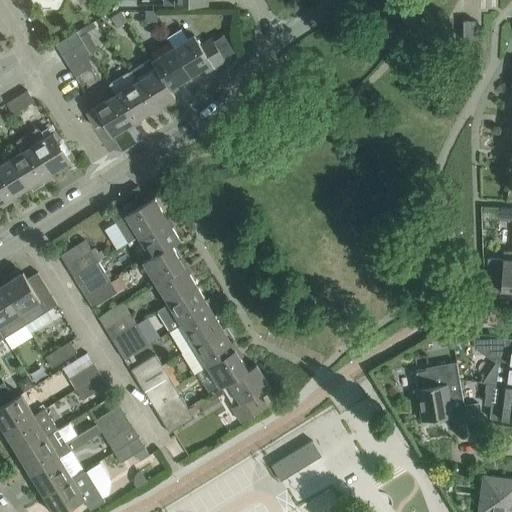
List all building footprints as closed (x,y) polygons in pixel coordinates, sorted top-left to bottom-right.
[(128,21),(121,11),(111,17),(118,27),(128,21)] [(158,11),(145,11),(145,22),(158,22),(158,11)] [(476,40),(476,28),(476,21),(464,21),(464,40),(476,40)] [(195,35),(188,39),(181,29),(168,37),(174,47),(192,76),(204,68),(207,72),(226,60),(212,38),(201,45),(195,35)] [(62,55),(84,42),(77,31),(56,44),(62,55)] [(69,66),(90,53),(84,42),(62,55),(69,66)] [(170,89),(192,76),(174,47),(152,60),(151,58),(151,59),(152,60),(170,89)] [(170,89),(152,60),(151,59),(131,71),(155,110),(175,97),(170,89)] [(134,123),(155,110),(131,71),(110,84),(116,94),(134,123)] [(449,84),(437,83),(436,103),(448,103),(449,84)] [(13,114),(35,101),(28,90),(7,103),(13,114)] [(134,123),(116,94),(86,113),(95,127),(104,122),(112,136),(134,123)] [(75,159),(73,154),(70,150),(66,153),(54,132),(45,138),(38,128),(27,135),(51,174),(75,159)] [(30,187),(51,174),(27,135),(16,141),(22,152),(12,158),(30,187)] [(12,158),(0,165),(0,164),(0,185),(9,199),(30,187),(12,158)] [(0,204),(9,199),(0,185),(0,204)] [(139,235),(167,218),(152,193),(144,198),(146,203),(127,214),(124,210),(114,217),(129,242),(139,235)] [(511,208),(500,207),(500,218),(511,219),(511,208)] [(151,255),(172,245),(180,240),(167,218),(139,235),(151,255)] [(61,255),(73,275),(105,256),(102,250),(99,251),(96,247),(91,249),(85,240),(61,255)] [(156,282),(184,265),(172,245),(151,255),(142,260),(156,282)] [(488,258),(486,289),(501,290),(511,291),(511,251),(504,251),(504,255),(504,259),(488,258)] [(169,303),(197,285),(184,265),(156,282),(169,303)] [(86,297),(111,281),(105,271),(80,286),(86,297)] [(58,304),(52,294),(38,272),(27,279),(23,272),(3,285),(26,323),(58,304)] [(118,292),(117,291),(124,287),(125,282),(122,277),(112,283),(111,281),(86,297),(93,307),(118,292)] [(0,327),(5,336),(26,323),(3,285),(0,286),(0,327)] [(181,324),(210,306),(197,285),(169,303),(158,310),(170,331),(181,324)] [(194,345),(222,327),(210,306),(181,324),(194,345)] [(112,338),(137,323),(130,313),(105,328),(112,338)] [(119,349),(143,334),(137,323),(112,338),(119,349)] [(207,366),(236,348),(222,327),(194,345),(207,366)] [(497,362),(484,382),(494,383),(494,384),(502,385),(511,385),(511,339),(503,338),(488,338),(487,344),(502,345),(501,350),(499,349),(497,362)] [(46,356),(53,367),(77,352),(70,341),(46,356)] [(229,382),(248,369),(236,348),(207,366),(220,387),(229,382)] [(138,380),(162,365),(156,354),(131,370),(138,380)] [(76,388),(101,373),(94,363),(70,378),(76,388)] [(466,416),(463,396),(457,363),(428,368),(428,370),(418,372),(417,374),(419,389),(417,389),(419,401),(423,421),(450,416),(450,419),(466,416)] [(268,406),(262,396),(272,390),(257,364),(248,369),(229,382),(240,402),(233,407),(242,421),(268,406)] [(169,376),(162,365),(138,380),(144,391),(169,376)] [(83,400),(108,385),(101,373),(76,388),(83,400)] [(33,386),(28,376),(18,382),(24,391),(33,386)] [(0,400),(3,398),(13,392),(6,381),(0,385),(0,400)] [(492,404),(490,418),(511,420),(511,385),(502,385),(500,406),(492,404)] [(0,423),(6,433),(34,415),(21,394),(0,407),(0,423)] [(163,422),(188,407),(182,396),(157,411),(163,422)] [(195,418),(193,415),(201,410),(196,403),(189,408),(188,407),(163,422),(170,433),(195,418)] [(126,415),(120,405),(95,420),(98,423),(66,442),(58,429),(19,454),(31,474),(60,457),(73,449),(102,430),(126,415)] [(19,454),(58,429),(46,408),(34,415),(6,433),(19,454)] [(133,426),(126,415),(102,430),(108,441),(133,426)] [(121,463),(146,447),(139,436),(114,452),(121,463)] [(312,440),(272,465),(281,480),(321,455),(312,440)] [(86,469),(73,449),(60,457),(31,474),(44,495),(72,478),(73,478),(86,469)] [(249,489),(274,473),(259,450),(189,495),(200,511),(207,511),(233,496),(228,488),(242,479),(249,489)] [(109,493),(112,481),(100,463),(87,471),(86,469),(73,478),(72,478),(44,495),(54,511),(65,511),(84,500),(91,510),(105,501),(103,497),(109,493)] [(511,511),(511,487),(511,480),(484,476),(479,511),(511,511)]
